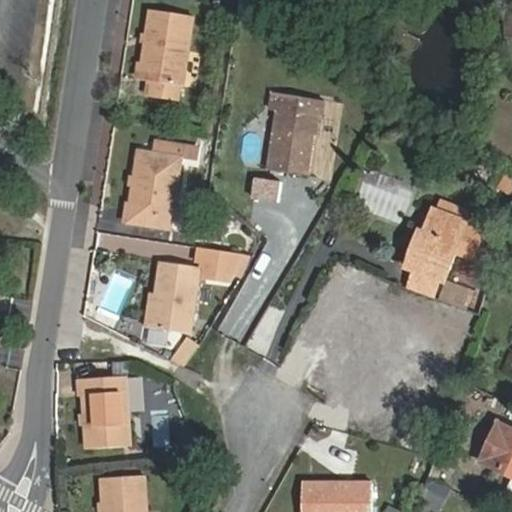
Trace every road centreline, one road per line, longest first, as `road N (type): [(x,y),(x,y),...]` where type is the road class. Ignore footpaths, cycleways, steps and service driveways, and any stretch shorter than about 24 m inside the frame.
road 1 (residential): [(96,0),(39,411)]
road 2 (unknown): [(267,427),(335,318),(437,355)]
